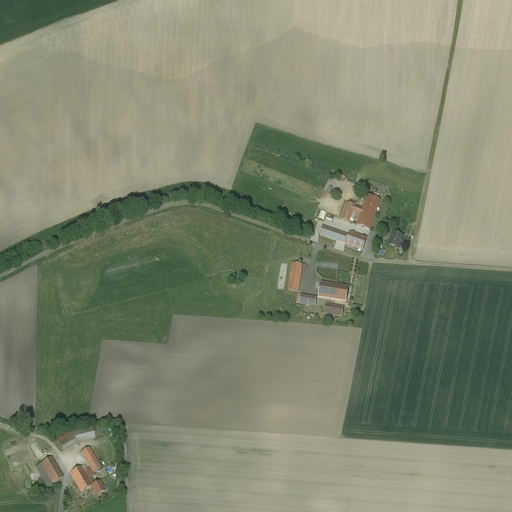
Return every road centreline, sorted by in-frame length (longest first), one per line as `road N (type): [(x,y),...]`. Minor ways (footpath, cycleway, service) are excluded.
road 1 (unclassified): [(0,276),(124,220),(190,201),(360,259),(511,270)]
road 2 (track): [(407,263),(460,0)]
